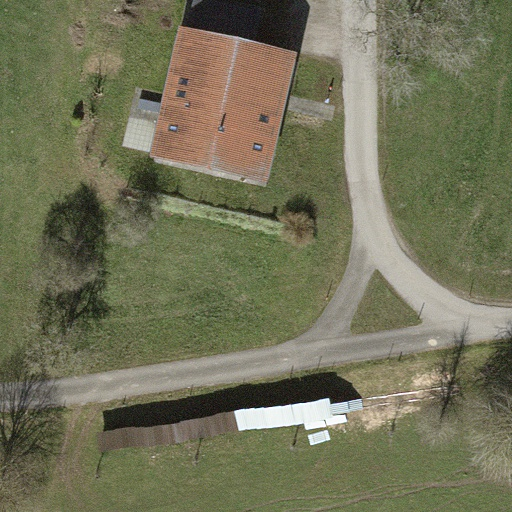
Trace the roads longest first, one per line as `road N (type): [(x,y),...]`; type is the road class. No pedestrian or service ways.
road 1 (track): [(0,405),(487,333)]
road 2 (track): [(302,365),(342,313),(376,248)]
